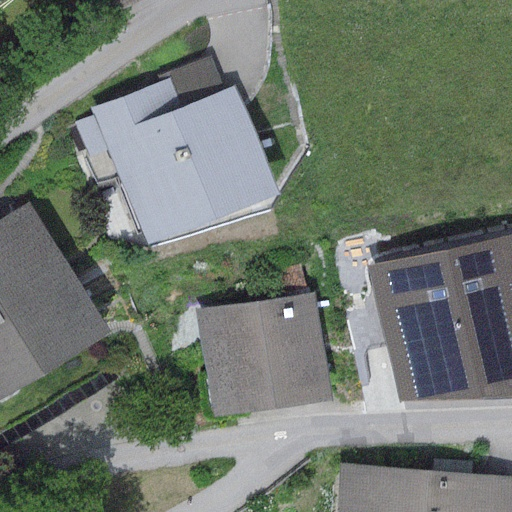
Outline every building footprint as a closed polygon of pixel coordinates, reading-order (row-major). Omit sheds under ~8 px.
[(168,77),(90,107),(93,116),(75,124),(88,156),(106,149),(142,243),(273,193),(231,85),(179,105),(168,77)] [(25,202),(0,216),(0,395),(104,333),(25,202)] [(380,338),(511,318),(511,236),(367,265),(380,338)] [(312,293),(195,308),(209,414),(326,399),(312,293)] [(511,318),(380,338),(394,403),(511,397),(511,318)] [(511,511),(511,476),(339,464),(335,511),(511,511)]
